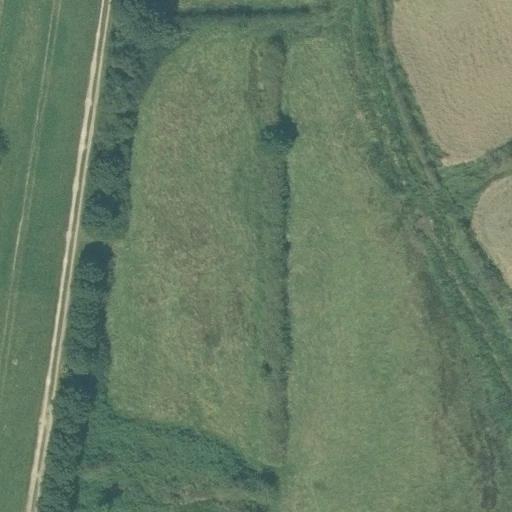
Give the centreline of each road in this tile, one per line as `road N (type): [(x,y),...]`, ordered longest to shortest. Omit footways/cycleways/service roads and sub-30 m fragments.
road 1 (track): [(109,0),(34,511)]
road 2 (track): [(53,0),(0,363)]
